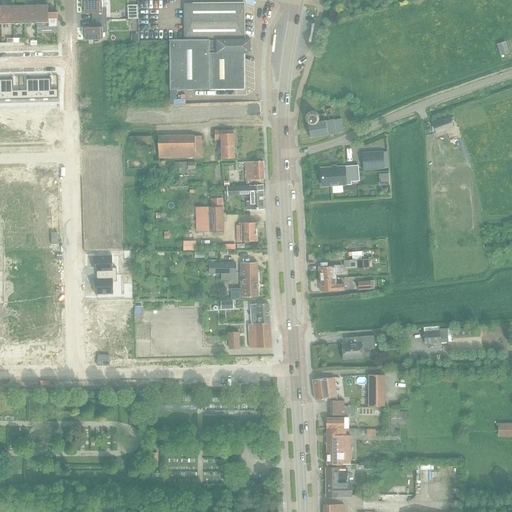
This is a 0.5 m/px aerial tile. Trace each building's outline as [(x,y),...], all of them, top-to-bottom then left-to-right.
[(92,13),(92,20),(107,20),(106,7),(102,7),(102,0),(84,1),(85,13),(92,13)] [(244,3),(184,4),(184,40),(170,40),(170,90),(245,89),(244,53),(250,53),(250,39),(244,39),(244,3)] [(36,5),(24,6),(25,23),(37,23),(36,5)] [(48,5),(36,5),(37,23),(43,23),(43,27),(58,27),(57,12),(48,12),(48,5)] [(137,5),(127,5),(128,19),(138,19),(137,5)] [(13,6),(1,6),(1,24),(13,24),(13,6)] [(24,6),(13,6),(13,24),(25,23),(24,6)] [(107,20),(92,20),(92,27),(85,27),(85,40),(103,39),(103,32),(107,32),(107,20)] [(506,54),(502,42),(497,44),(501,56),(506,54)] [(51,78),(38,79),(39,99),(58,98),(58,89),(51,89),(51,78)] [(13,79),(1,80),(1,100),(20,99),(20,90),(13,90),(13,79)] [(26,90),(20,90),(20,99),(39,99),(38,79),(26,79),(26,90)] [(350,102),(338,106),(346,128),(357,124),(350,102)] [(336,133),(334,120),(320,122),(320,121),(320,120),(321,119),(321,118),(320,117),(320,116),(320,115),(319,114),(318,113),(316,112),(315,111),(313,111),(312,111),(310,111),(309,112),(308,113),(307,114),(306,115),(305,117),(305,118),(305,120),(306,121),(306,122),(307,124),(308,125),(310,137),(336,133)] [(450,116),(433,123),(437,134),(454,127),(450,116)] [(221,139),(221,147),(235,146),(234,134),(234,130),(215,131),(215,140),(218,140),(218,139),(221,139)] [(158,158),(203,158),(203,136),(195,136),(195,135),(158,136),(158,158)] [(140,149),(152,148),(152,136),(132,136),(133,153),(140,153),(140,149)] [(235,146),(221,147),(221,148),(218,148),(218,154),(221,154),(221,158),(235,158),(235,146)] [(370,153),(363,153),(364,169),(371,169),(388,168),(387,151),(370,153)] [(263,180),(265,180),(264,161),(246,162),(246,180),(247,184),(263,184),(263,180)] [(359,181),(358,166),(321,168),(322,186),(351,184),(351,181),(359,181)] [(30,175),(22,175),(22,194),(26,194),(46,193),(46,189),(48,189),(48,184),(47,174),(30,175)] [(263,185),(250,186),(228,186),(228,195),(250,194),(251,201),(247,201),(247,209),(264,209),(263,185)] [(46,193),(26,194),(27,213),(31,213),(49,212),(48,202),(48,197),(46,197),(46,193)] [(196,212),(196,231),(223,231),(223,203),(223,198),(213,198),(213,207),(207,207),(207,212),(196,212)] [(240,223),(240,225),(237,225),(237,241),(258,241),(257,222),(240,223)] [(31,227),(27,227),(28,246),(48,246),(47,242),(50,242),(49,237),(49,227),(31,227)] [(28,246),(20,246),(20,254),(28,253),(28,265),(32,265),(50,265),(50,255),(50,250),(48,250),(48,246),(28,246)] [(112,256),(94,256),(94,271),(96,271),(97,275),(117,274),(116,267),(112,268),(112,256)] [(358,260),(344,261),(345,267),(358,267),(358,269),(369,269),(369,259),(362,259),(357,259),(358,260)] [(209,273),(236,273),(236,263),(209,263),(209,273)] [(241,289),(231,289),(231,299),(242,299),(242,297),(258,297),(258,263),(241,263),(241,289)] [(319,267),(320,281),(336,280),(335,272),(342,272),(341,266),(319,267)] [(97,279),(95,279),(95,294),(113,293),(113,281),(117,281),(117,274),(97,275),(97,279)] [(33,287),(29,287),(29,294),(49,294),(49,285),(51,285),(51,275),(33,275),(33,287)] [(336,280),(320,281),(321,292),(345,290),(344,284),(336,285),(336,280)] [(359,290),(371,289),(371,285),(371,281),(358,282),(359,290)] [(49,294),(29,294),(29,302),(33,302),(34,313),(52,313),(51,303),(49,303),(49,294)] [(251,305),(251,312),(252,324),(248,324),(250,348),(272,347),(269,303),(251,305)] [(115,308),(96,309),(96,313),(96,323),(115,322),(115,308)] [(115,322),(96,323),(96,336),(116,336),(115,322)] [(440,331),(424,332),(425,344),(448,342),(447,328),(440,329),(440,331)] [(241,349),(240,332),(229,332),(230,349),(241,349)] [(11,334),(0,334),(0,353),(11,354),(11,334)] [(24,334),(11,334),(11,354),(24,353),(24,334)] [(38,334),(24,334),(24,353),(38,353),(38,334)] [(52,334),(38,334),(38,353),(52,353),(52,334)] [(357,343),(342,344),(343,358),(362,357),(362,349),(375,348),(374,335),(357,337),(357,343)] [(116,336),(96,336),(97,341),(97,351),(116,350),(116,336)] [(368,406),(385,406),(385,375),(368,375),(368,406)] [(316,400),(330,398),(327,378),(313,380),(316,400)] [(344,400),(334,400),(330,400),(330,415),(344,415),(344,400)] [(327,417),(327,429),(344,429),(344,428),(346,428),(346,426),(344,426),(344,418),(327,417)] [(499,432),(509,432),(509,436),(511,436),(511,424),(499,424),(499,432)] [(352,435),(344,435),(344,429),(327,429),(327,443),(327,452),(327,465),(343,465),(343,452),(352,452),(352,435)] [(343,465),(327,465),(327,497),(351,497),(351,486),(347,486),(347,468),(343,468),(343,465)]
